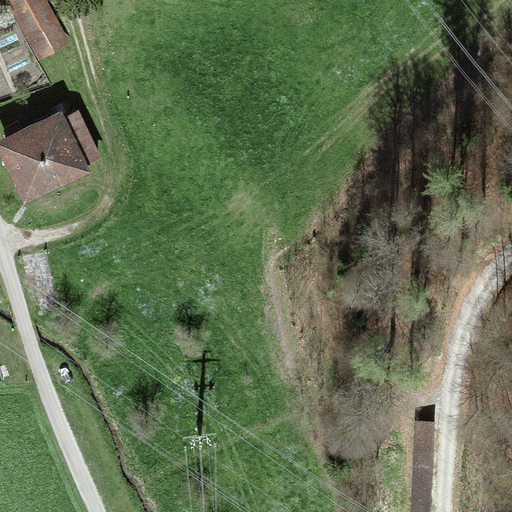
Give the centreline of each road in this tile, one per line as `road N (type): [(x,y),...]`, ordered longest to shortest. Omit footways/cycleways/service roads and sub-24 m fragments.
road 1 (track): [(0,242),(72,230),(103,209),(117,184),(112,140),(65,0)]
road 2 (unclassified): [(0,244),(97,511)]
road 3 (track): [(511,250),(480,287),(455,359),(446,511)]
